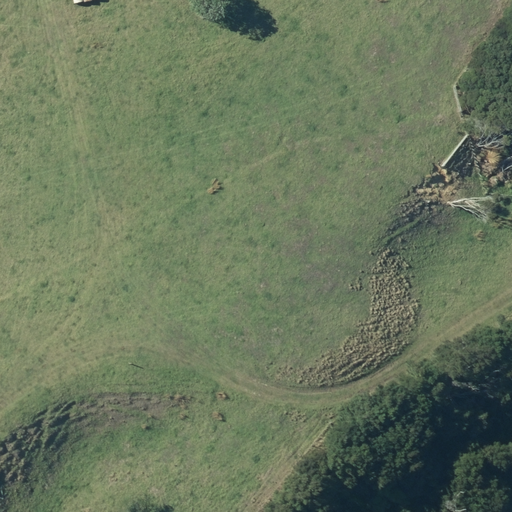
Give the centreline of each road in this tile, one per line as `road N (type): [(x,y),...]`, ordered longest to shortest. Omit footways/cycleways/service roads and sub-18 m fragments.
road 1 (unknown): [(7,391),(101,353),(143,352),(297,393),(362,388),(511,292)]
road 2 (track): [(7,391),(46,273),(54,139),(30,0)]
